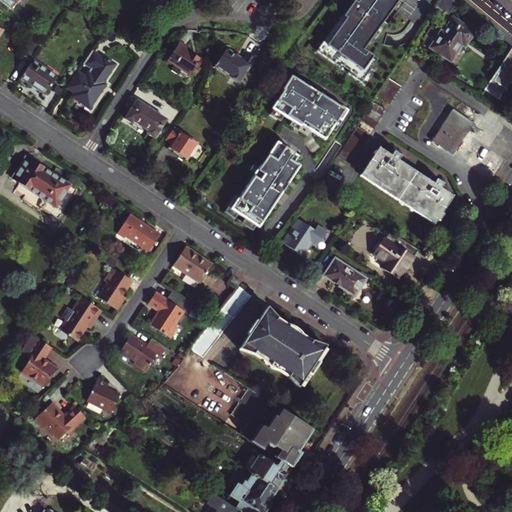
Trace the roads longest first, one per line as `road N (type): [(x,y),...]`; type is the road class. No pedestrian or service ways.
road 1 (residential): [(185,222),(401,364)]
road 2 (primary): [(401,364),(511,196)]
road 3 (residential): [(82,155),(168,24),(193,15)]
road 4 (residential): [(185,222),(117,329),(78,368)]
road 5 (primary): [(304,511),(401,364)]
road 6 (residential): [(193,15),(285,17),(312,0)]
road 7 (residential): [(82,155),(185,222)]
